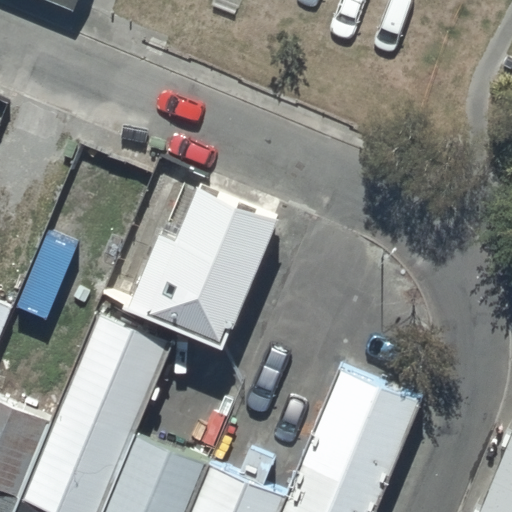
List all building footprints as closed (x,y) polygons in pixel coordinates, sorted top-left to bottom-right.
[(227,324),(282,198),(204,164),(179,222),(164,215),(134,284),(227,324)] [(0,332),(14,300),(0,294),(0,332)] [(377,511),(429,383),(350,351),(298,480),(158,424),(185,355),(114,327),(72,439),(43,511),(377,511)] [(43,511),(72,439),(0,394),(0,511),(43,511)] [(511,511),(511,434),(481,511),(511,511)]
